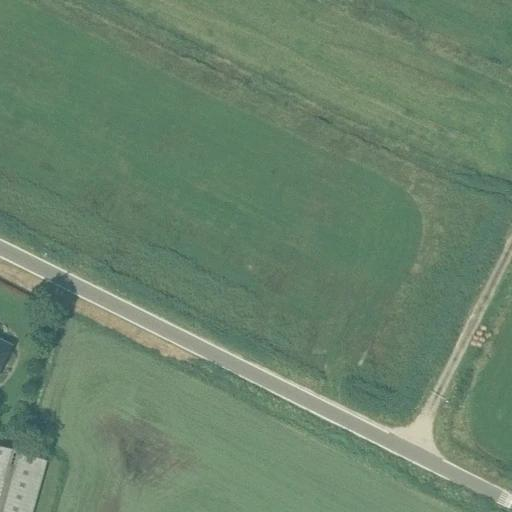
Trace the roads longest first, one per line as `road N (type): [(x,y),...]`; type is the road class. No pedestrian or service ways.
road 1 (unclassified): [(511,503),(0,248)]
road 2 (track): [(228,0),(511,122)]
road 3 (track): [(409,452),(511,244)]
